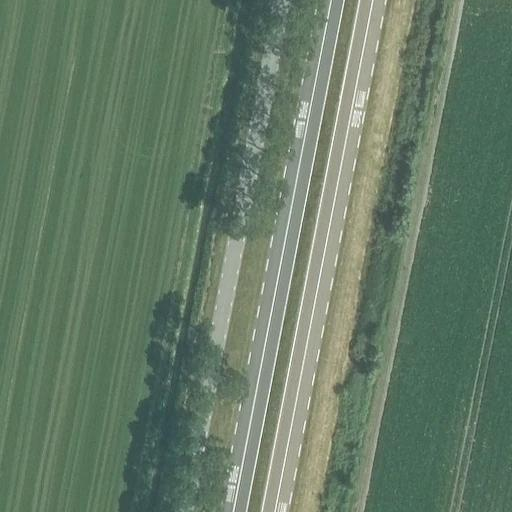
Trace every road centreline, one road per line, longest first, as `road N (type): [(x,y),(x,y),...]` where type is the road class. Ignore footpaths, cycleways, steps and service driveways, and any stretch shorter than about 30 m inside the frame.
road 1 (unclassified): [(183,511),(282,0)]
road 2 (primary): [(328,0),(230,511)]
road 3 (primary): [(275,511),(373,0)]
